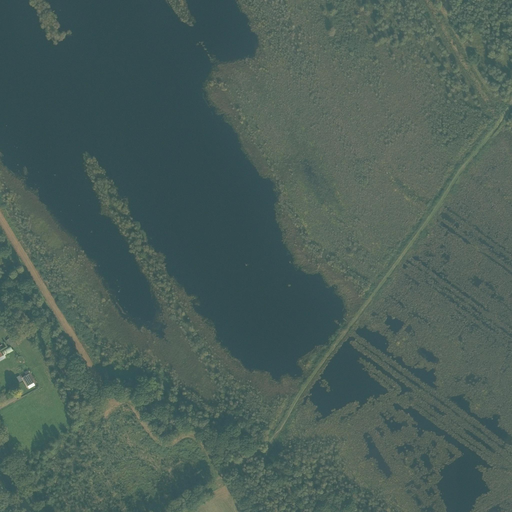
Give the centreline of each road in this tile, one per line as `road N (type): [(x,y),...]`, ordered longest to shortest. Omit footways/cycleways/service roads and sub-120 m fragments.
road 1 (track): [(511,98),(264,452)]
road 2 (track): [(223,475),(197,429),(161,445),(126,397),(114,405),(108,399)]
